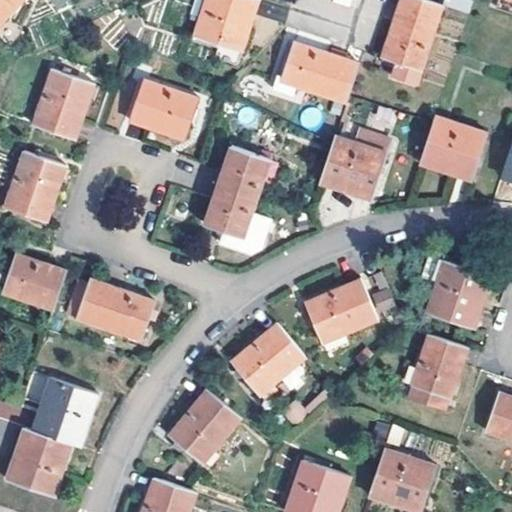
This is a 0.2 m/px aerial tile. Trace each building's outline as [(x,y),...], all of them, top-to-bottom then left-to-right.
[(0,0),(0,24),(22,0),(0,0)] [(69,0),(50,0),(57,10),(70,1),(69,0)] [(205,0),(194,34),(240,50),(251,18),(257,0),(205,0)] [(421,68),(442,4),(432,0),(401,0),(383,55),(397,60),(392,75),(416,83),(421,68)] [(471,0),(445,0),(444,4),(468,12),(472,0),(471,0)] [(236,63),(240,50),(194,34),(190,47),(236,63)] [(295,41),(282,79),(346,101),(359,63),(295,41)] [(54,66),(33,122),(76,137),(95,80),(54,66)] [(145,78),(131,120),(188,138),(201,96),(145,78)] [(435,113),(419,161),(444,169),(445,165),(446,161),(474,170),(487,131),(435,113)] [(334,135),(317,182),(348,192),(370,199),(386,152),(334,135)] [(511,139),(501,174),(511,177),(511,139)] [(219,174),(216,183),(255,197),(269,158),(230,144),(219,174)] [(24,149),(4,204),(47,219),(66,163),(24,149)] [(471,178),(474,170),(446,161),(445,165),(444,169),(471,178)] [(216,183),(202,222),(222,229),(218,241),(249,252),(259,248),(269,218),(249,211),(255,197),(216,183)] [(15,251),(2,290),(53,308),(66,270),(48,263),(15,251)] [(442,257),(424,309),(461,321),(470,293),(475,294),(480,296),(488,272),(442,257)] [(358,275),(304,298),(310,313),(321,339),(376,316),(358,275)] [(90,277),(76,316),(141,339),(154,300),(90,277)] [(389,288),(375,292),(381,311),(394,307),(389,288)] [(471,325),(480,296),(475,294),(470,293),(461,321),(471,325)] [(278,319),(232,357),(259,391),(305,353),(278,319)] [(427,331),(410,382),(412,382),(408,397),(440,407),(442,401),(444,393),(448,395),(465,345),(427,331)] [(47,411),(41,430),(72,441),(81,444),(98,391),(51,376),(43,400),(51,402),(47,411)] [(205,383),(166,429),(200,459),(239,412),(205,383)] [(511,394),(497,389),(483,428),(511,439),(511,394)] [(51,402),(43,400),(34,428),(41,430),(47,411),(51,402)] [(25,425),(15,452),(24,455),(26,448),(34,428),(25,425)] [(53,493),(72,441),(41,430),(34,428),(26,448),(24,455),(15,452),(6,476),(53,493)] [(434,461),(383,444),(367,491),(389,499),(392,490),(400,493),(397,502),(418,509),(434,461)] [(323,511),(329,494),(340,498),(350,472),(303,456),(284,508),(295,511),(323,511)] [(153,472),(138,511),(186,511),(195,487),(153,472)] [(400,493),(392,490),(389,499),(397,502),(400,493)] [(329,494),(323,511),(335,511),(340,498),(329,494)]
